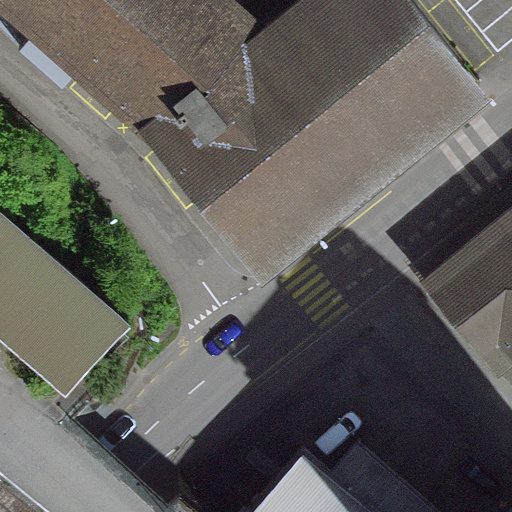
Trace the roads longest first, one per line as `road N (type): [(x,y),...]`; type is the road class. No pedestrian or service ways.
road 1 (residential): [(77,511),(313,291),(511,133)]
road 2 (residential): [(0,433),(97,511)]
